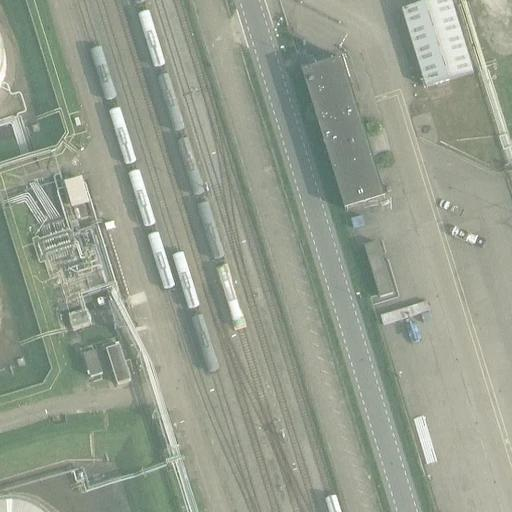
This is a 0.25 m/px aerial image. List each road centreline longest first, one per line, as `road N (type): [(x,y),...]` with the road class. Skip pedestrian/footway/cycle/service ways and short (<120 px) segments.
road 1 (unclassified): [(405,511),(247,0)]
road 2 (unknown): [(511,236),(491,192),(405,148)]
